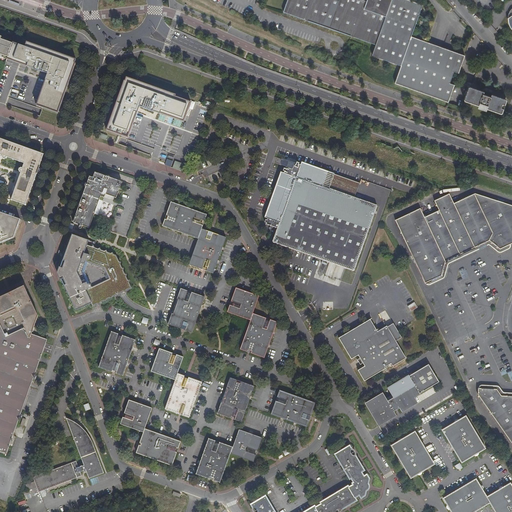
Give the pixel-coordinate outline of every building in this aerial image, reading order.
[(379,36),(391,0),(367,0),(367,1),(363,0),(287,0),(285,7),(283,12),(319,25),(376,45),(379,36)] [(372,55),(401,65),(411,36),(422,5),(408,0),(391,0),(379,36),(376,45),(375,48),(372,55)] [(464,55),(411,36),(401,65),(394,83),(447,102),(458,71),(464,55)] [(0,56),(7,59),(12,46),(0,42),(1,39),(0,38),(0,56)] [(23,47),(13,43),(12,46),(7,59),(7,60),(26,67),(30,68),(46,74),(45,76),(44,79),(34,106),(43,109),(56,113),(74,63),(73,63),(74,59),(25,42),(23,47)] [(123,80),(122,80),(105,130),(127,138),(136,112),(138,108),(139,105),(157,111),(161,112),(183,120),(189,100),(174,95),(174,93),(125,76),(123,80)] [(469,86),(464,101),(501,114),(507,99),(492,94),(484,91),(469,86)] [(39,154),(0,139),(0,156),(0,157),(0,158),(1,159),(2,160),(4,160),(5,159),(6,157),(23,163),(21,168),(20,168),(18,169),(18,170),(18,171),(18,173),(20,173),(10,201),(25,206),(36,173),(36,172),(38,171),(37,170),(38,167),(41,158),(38,157),(39,154)] [(175,161),(167,158),(166,161),(165,164),(184,171),(186,164),(176,160),(175,161)] [(278,229),(273,242),(304,253),(357,271),(380,206),(355,197),(360,183),(327,172),(302,162),(301,165),(297,163),(296,164),(295,164),(292,170),(286,168),(284,174),(281,172),(265,218),(268,219),(266,224),(278,229)] [(82,225),(89,227),(99,199),(103,200),(105,194),(116,198),(122,181),(95,172),(93,177),(89,176),(86,185),(79,205),(73,222),(82,225)] [(493,233),(475,193),(453,203),(474,248),(482,245),(489,241),(493,233)] [(493,233),(489,241),(496,247),(500,250),(511,243),(511,205),(475,193),(493,233)] [(474,248),(453,203),(448,194),(434,201),(439,209),(460,255),(467,252),(474,248)] [(198,238),(194,250),(189,264),(189,265),(202,229),(201,229),(203,225),(201,225),(202,221),(204,221),(206,215),(171,202),(167,212),(169,212),(167,216),(168,216),(167,219),(166,219),(165,221),(165,223),(164,223),(162,226),(198,238)] [(445,262),(423,217),(419,209),(396,220),(425,283),(441,276),(443,269),(445,262)] [(460,255),(439,209),(423,217),(445,262),(453,258),(460,255)] [(0,242),(13,238),(19,220),(0,213),(0,242)] [(209,231),(202,229),(189,265),(202,270),(203,268),(206,269),(206,271),(213,274),(218,259),(226,237),(212,232),(211,234),(209,233),(209,231)] [(60,281),(75,310),(82,307),(90,303),(92,306),(131,288),(115,255),(93,247),(95,242),(72,234),(60,268),(64,268),(64,279),(60,281)] [(0,322),(31,334),(38,315),(24,286),(0,297),(0,322)] [(167,324),(181,329),(182,327),(185,328),(184,330),(192,333),(205,297),(191,292),(191,294),(187,292),(187,291),(180,288),(167,324)] [(251,320),(253,313),(259,296),(236,288),(231,301),(233,301),(231,305),(230,305),(227,312),(250,320),(251,320)] [(415,302),(410,306),(413,311),(418,307),(415,302)] [(248,328),(240,350),(243,351),(244,349),(248,351),(249,350),(251,351),(250,352),(252,353),(255,353),(254,355),(264,358),(277,321),(270,319),(269,321),(266,320),(266,318),(253,313),(251,320),(248,328)] [(404,360),(396,348),(394,343),(385,330),(385,329),(378,333),(371,337),(370,336),(377,331),(371,320),(339,339),(352,360),(359,356),(360,359),(363,364),(365,367),(358,370),(365,381),(371,377),(383,370),(382,369),(387,366),(389,366),(390,368),(404,360)] [(31,334),(0,322),(0,451),(6,453),(47,339),(31,334)] [(394,343),(400,340),(392,326),(385,330),(394,343)] [(98,367),(112,372),(113,370),(117,371),(116,373),(123,376),(136,340),(122,335),(122,337),(118,335),(118,333),(111,331),(98,367)] [(178,373),(184,357),(177,354),(176,356),(172,355),(172,353),(159,348),(151,371),(175,380),(178,373)] [(430,365),(424,369),(389,388),(393,395),(387,399),(384,394),(368,403),(380,425),(396,416),(394,412),(401,408),(402,412),(418,403),(415,398),(441,383),(430,365)] [(165,409),(178,414),(179,412),(183,413),(182,415),(189,418),(202,382),(189,377),(188,379),(184,378),(185,376),(178,373),(175,380),(165,409)] [(254,386),(244,383),(244,385),(240,382),(239,383),(237,382),(237,381),(236,381),(232,381),(233,379),(230,378),(217,414),(230,418),(231,416),(235,418),(234,420),(241,422),(254,386)] [(478,388),(478,395),(511,444),(511,396),(509,396),(501,396),(497,389),(478,388)] [(308,416),(310,417),(315,403),(308,400),(279,390),(276,397),(278,398),(277,402),(275,401),(270,414),(306,427),(309,420),(307,419),(308,416)] [(145,428),(149,417),(152,408),(129,399),(124,413),(126,413),(124,418),(123,417),(120,424),(144,432),(145,428)] [(443,431),(462,464),(477,455),(486,450),(467,417),(458,422),(443,431)] [(76,425),(77,423),(73,421),(67,418),(84,465),(79,467),(77,461),(33,477),(39,492),(82,476),(81,472),(83,471),(86,470),(89,478),(104,473),(92,442),(91,439),(89,435),(86,432),(81,427),(80,428),(76,425)] [(181,441),(145,428),(144,432),(139,444),(138,449),(136,453),(172,466),(177,452),(175,452),(176,448),(178,448),(181,441)] [(230,454),(245,459),(253,462),(253,461),(256,455),(254,455),(254,454),(255,450),(257,451),(262,438),(239,430),(238,430),(232,447),(219,442),(218,444),(214,442),(215,441),(208,438),(195,474),(203,477),(205,478),(206,476),(209,478),(210,477),(212,478),(212,479),(213,480),(216,480),(216,481),(219,483),(225,467),(230,454)] [(393,446),(412,479),(420,474),(435,465),(416,432),(401,441),(393,446)] [(350,478),(351,477),(361,472),(364,470),(360,463),(358,464),(355,459),(357,458),(355,455),(353,455),(352,454),(351,453),(351,452),(351,451),(351,449),(349,446),(335,454),(350,478)] [(353,480),(354,482),(363,477),(362,474),(361,472),(351,477),(353,480)] [(353,483),(354,485),(359,494),(361,497),(364,495),(366,490),(364,489),(366,484),(367,484),(369,478),(367,475),(363,477),(354,482),(353,483)] [(476,511),(490,504),(487,498),(481,487),(476,480),(443,499),(448,507),(450,511),(476,511)] [(487,498),(490,504),(495,511),(511,511),(511,486),(511,484),(502,489),(487,498)] [(351,486),(348,488),(354,497),(357,495),(359,494),(354,485),(351,486)] [(321,502),(322,504),(326,511),(335,511),(335,510),(336,509),(337,508),(339,508),(340,508),(341,509),(344,507),(343,505),(348,503),(349,504),(356,500),(354,497),(348,488),(347,486),(321,502)] [(274,511),(265,496),(251,504),(253,507),(254,507),(255,508),(256,508),(257,509),(257,510),(257,511),(256,511),(274,511)]
